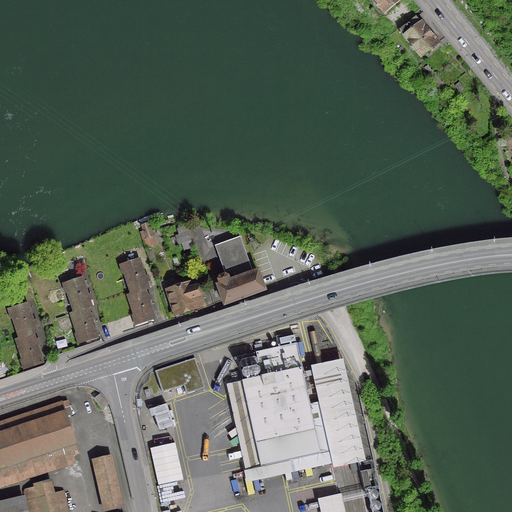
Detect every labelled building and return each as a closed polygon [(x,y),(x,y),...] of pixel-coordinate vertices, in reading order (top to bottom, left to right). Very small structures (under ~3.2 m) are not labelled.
[(372,0),(384,13),(399,0),(372,0)] [(437,43),(415,18),(399,31),(421,57),(437,43)] [(441,93),(447,88),(432,71),(427,76),(441,93)] [(148,223),(140,226),(145,239),(152,237),(148,223)] [(225,274),(215,278),(225,304),(264,290),(257,271),(253,272),(239,237),(215,246),(225,274)] [(122,274),(124,274),(130,294),(143,290),(147,289),(138,260),(119,266),(122,274)] [(67,293),(73,313),(86,308),(90,307),(81,278),(62,284),(65,293),(67,293)] [(188,284),(166,291),(174,315),(203,306),(199,292),(200,291),(198,286),(190,289),(188,284)] [(131,316),(134,325),(153,319),(143,290),(130,294),(127,295),(134,316),(131,316)] [(12,318),(19,338),(32,334),(35,333),(26,304),(7,310),(10,319),(12,318)] [(74,335),(77,344),(96,338),(86,308),(73,313),(70,314),(76,334),(74,335)] [(20,361),(23,369),(41,363),(32,334),(19,338),(15,339),(22,360),(20,361)] [(236,357),(261,472),(321,459),(295,343),(236,357)] [(342,357),(311,364),(333,463),(364,456),(342,357)] [(185,395),(204,389),(194,359),(154,372),(161,393),(183,386),(185,395)] [(0,478),(58,459),(60,466),(73,462),(71,455),(77,453),(60,403),(0,422),(0,478)] [(165,404),(151,409),(158,430),(172,426),(165,404)] [(178,447),(154,452),(162,488),(185,483),(178,447)] [(121,506),(110,457),(94,461),(105,510),(121,506)] [(378,487),(374,469),(360,472),(364,490),(378,487)] [(66,511),(62,492),(52,494),(48,482),(34,485),(34,488),(24,490),(29,511),(66,511)] [(0,511),(23,511),(20,498),(0,502),(0,511)] [(346,511),(344,498),(321,503),(323,511),(346,511)]
